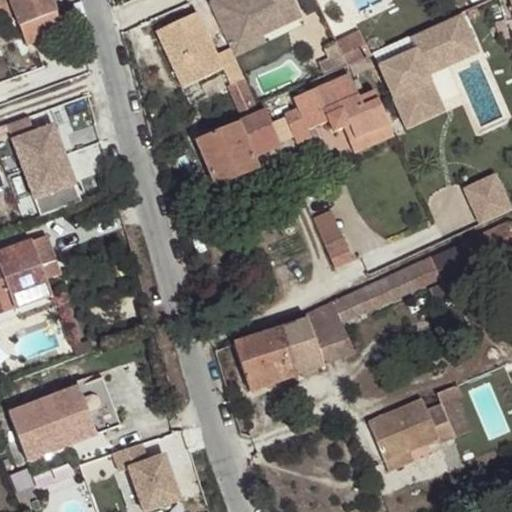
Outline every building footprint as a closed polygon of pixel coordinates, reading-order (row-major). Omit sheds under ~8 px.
[(8,0),(0,0),(0,20),(14,15),(8,0)] [(63,32),(50,0),(8,0),(14,15),(27,47),(63,32)] [(293,0),(208,0),(207,0),(233,57),(305,26),(293,0)] [(195,12),(150,31),(177,97),(222,78),(195,12)] [(459,14),(411,37),(418,51),(380,69),(405,122),(441,105),(428,77),(424,69),(473,46),(459,14)] [(359,32),(336,42),(339,49),(362,38),(359,32)] [(362,38),(339,49),(347,67),(364,60),(371,57),(362,38)] [(424,69),(428,77),(477,53),(473,46),(424,69)] [(349,144),(388,126),(373,91),(358,98),(349,76),(292,101),(296,110),(284,116),(297,146),(311,140),(307,132),(328,124),(333,136),(343,131),(349,144)] [(441,105),(405,122),(408,129),(444,112),(441,105)] [(280,146),(266,112),(197,141),(215,187),(257,169),(252,158),(280,146)] [(65,155),(54,126),(36,133),(31,120),(12,127),(26,169),(65,155)] [(393,137),(388,126),(349,144),(353,154),(393,137)] [(65,155),(26,169),(43,217),(82,203),(65,155)] [(464,191),(479,225),(509,212),(494,177),(464,191)] [(511,220),(487,232),(500,260),(511,254),(511,220)] [(0,305),(10,302),(13,310),(15,313),(52,299),(46,282),(40,268),(53,263),(45,239),(0,254),(0,305)] [(323,246),(334,271),(353,263),(342,239),(323,246)] [(432,259),(331,304),(340,323),(440,282),(432,259)] [(53,263),(40,268),(46,282),(59,277),(53,263)] [(10,302),(0,305),(0,315),(13,310),(10,302)] [(340,323),(331,304),(307,315),(308,320),(323,367),(355,355),(340,323)] [(323,367),(308,320),(235,345),(251,392),(323,367)] [(74,348),(78,360),(94,354),(90,342),(74,348)] [(9,416),(27,463),(97,436),(91,421),(112,412),(100,380),(9,416)] [(384,465),(410,455),(438,443),(440,446),(455,441),(441,406),(427,412),(422,401),(367,424),(384,465)] [(91,421),(97,436),(118,427),(112,412),(91,421)] [(140,447),(111,457),(117,475),(128,471),(142,511),(148,511),(179,502),(164,457),(146,463),(140,447)] [(413,463),(410,455),(384,465),(388,474),(413,463)]
